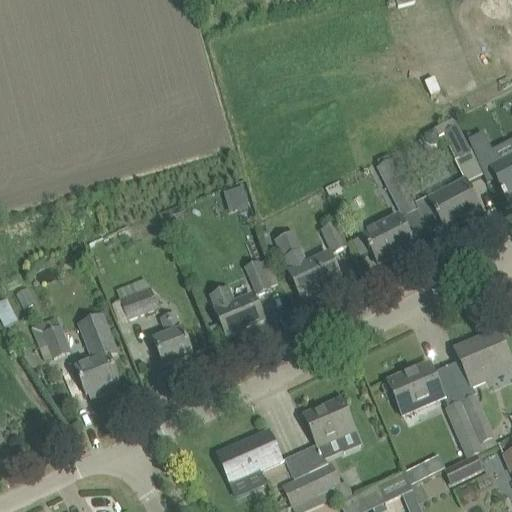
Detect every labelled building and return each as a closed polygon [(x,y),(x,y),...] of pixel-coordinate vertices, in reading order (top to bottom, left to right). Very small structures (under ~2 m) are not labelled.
[(456,163),(472,155),(459,129),(457,129),(454,121),(425,136),(423,140),(427,145),(432,148),(437,147),(441,142),(440,140),(444,138),(456,163)] [(483,136),(469,144),(487,186),(496,181),(503,195),(501,196),(504,202),(507,201),(507,200),(511,197),(511,159),(506,163),(498,166),(491,153),(489,149),(483,136)] [(391,164),(379,170),(403,218),(416,212),(391,164)] [(430,199),(415,207),(418,213),(417,214),(429,237),(444,229),(445,232),(469,220),(468,217),(479,211),(470,193),(466,185),(431,203),(430,199)] [(243,189),(224,195),(230,216),(249,210),(243,189)] [(412,245),(403,227),(399,219),(362,239),(370,255),(372,254),(378,267),(403,254),(401,251),(412,245)] [(333,256),(347,249),(336,227),(322,234),(333,256)] [(341,280),(329,257),(308,267),(301,254),(285,262),(291,275),(289,276),(295,287),(304,305),(318,298),(316,292),(341,280)] [(259,264),(246,270),(257,296),(270,290),(270,291),(279,288),(270,262),(259,266),(259,264)] [(123,294),(146,288),(144,281),(121,286),(123,294)] [(17,296),(25,312),(36,306),(28,291),(17,296)] [(150,291),(123,302),(130,322),(158,311),(150,291)] [(263,322),(253,298),(235,306),(228,292),(211,299),(218,314),(216,314),(219,320),(226,338),(263,322)] [(8,302),(0,306),(0,315),(7,328),(18,322),(8,302)] [(185,338),(182,332),(181,332),(174,316),(161,321),(167,337),(154,343),(156,349),(163,368),(192,357),(185,338)] [(117,356),(110,337),(102,319),(80,328),(95,365),(76,372),(79,379),(86,397),(89,396),(91,401),(104,396),(102,391),(119,384),(109,359),(117,356)] [(70,355),(60,330),(57,321),(41,327),(54,362),(70,355)] [(460,362),(472,389),(485,383),(482,377),(510,364),(497,335),(456,353),(460,362)] [(444,402),(432,375),(428,365),(388,383),(396,401),(403,420),(444,402)] [(116,403),(127,424),(148,414),(138,392),(116,403)] [(463,404),(482,448),(496,441),(476,398),(463,404)] [(359,444),(349,421),(341,403),(305,419),(318,451),(322,449),(327,458),(359,444)] [(468,463),(476,459),(479,458),(482,448),(463,404),(445,412),(468,463)] [(231,487),(282,465),(269,435),(218,457),(231,487)] [(476,459),(468,463),(444,474),(451,490),(484,474),(476,459)] [(340,488),(339,486),(330,468),(311,477),(319,497),(333,491),(340,488)] [(405,475),(376,489),(384,507),(385,506),(402,498),(407,511),(421,511),(418,505),(412,491),(406,477),(405,475)] [(293,509),(319,497),(311,477),(284,490),(293,509)] [(340,506),(355,499),(347,482),(339,486),(340,488),(333,491),(337,499),(340,506)]
